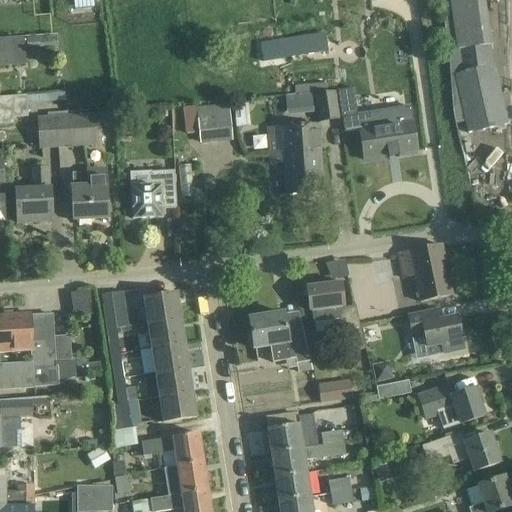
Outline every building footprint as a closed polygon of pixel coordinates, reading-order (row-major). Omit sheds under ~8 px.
[(491,67),(481,0),(478,0),(451,3),(441,5),(448,53),(453,117),(455,125),(466,122),(468,134),(507,125),(494,67),(491,67)] [(263,64),(327,53),(325,37),(261,47),(263,64)] [(0,67),(26,66),(24,38),(0,39),(0,67)] [(27,50),(57,48),(56,38),(27,40),(27,50)] [(353,89),(337,92),(337,93),(341,120),(342,120),(344,133),(359,131),(364,161),(418,153),(413,123),(411,109),(357,117),(353,92),(353,89)] [(336,93),(314,96),(318,124),(340,121),(336,93)] [(0,128),(14,128),(14,122),(28,121),(28,106),(65,104),(64,96),(27,98),(0,99),(0,128)] [(197,109),(196,107),(182,109),(185,134),(199,133),(200,141),(233,138),(229,105),(197,109)] [(114,117),(103,118),(104,130),(115,130),(114,117)] [(94,146),(93,119),(58,121),(60,148),(94,146)] [(58,121),(40,122),(41,150),(60,148),(58,121)] [(281,160),(285,160),(288,198),(324,195),(319,128),(269,132),(271,160),(281,159),(281,160)] [(0,224),(8,224),(5,172),(4,162),(0,162),(0,224)] [(191,166),(178,167),(182,199),(195,198),(191,166)] [(19,226),(52,224),(51,192),(50,192),(49,172),(33,173),(34,193),(17,194),(19,226)] [(73,175),(76,223),(109,221),(106,172),(90,173),(90,174),(73,175)] [(153,175),(132,176),(133,190),(134,222),(164,221),(164,211),(174,210),(178,210),(176,174),(167,174),(153,175)] [(452,298),(441,249),(398,258),(403,281),(415,279),(421,304),(452,298)] [(348,263),(330,264),(331,283),(348,282),(348,263)] [(315,325),(317,336),(342,331),(347,356),(367,351),(358,315),(357,309),(344,310),(341,286),(308,290),(311,314),(312,314),(314,325),(315,325)] [(107,332),(118,330),(129,328),(124,294),(102,298),(103,308),(107,332)] [(181,322),(177,297),(144,302),(148,327),(181,322)] [(432,312),(409,317),(413,339),(425,337),(428,349),(429,356),(443,353),(444,355),(464,351),(457,319),(442,322),(440,310),(432,312)] [(287,336),(285,317),(284,315),(251,321),(256,352),(269,350),(271,365),(284,363),(295,361),(297,374),(313,372),(310,359),(304,333),(287,336)] [(0,392),(33,391),(33,392),(58,391),(57,369),(55,369),(53,316),(32,317),(32,316),(0,317),(0,392)] [(181,322),(148,327),(152,352),(185,346),(181,322)] [(122,356),(118,330),(107,332),(111,358),(122,356)] [(152,352),(140,353),(144,378),(156,376),(189,371),(185,346),(152,352)] [(111,358),(114,383),(125,381),(122,356),(111,358)] [(189,371),(156,376),(160,401),(193,395),(189,371)] [(125,381),(114,383),(118,407),(129,406),(127,391),(125,381)] [(409,383),(400,385),(402,398),(411,396),(409,383)] [(318,388),(320,404),(336,402),(334,386),(318,388)] [(449,388),(419,398),(427,421),(439,418),(444,432),(462,426),(484,419),(475,392),(453,399),(449,388)] [(127,391),(129,406),(138,404),(135,389),(127,391)] [(160,401),(164,425),(197,420),(193,395),(160,401)] [(0,450),(2,450),(2,449),(21,449),(20,419),(33,418),(32,403),(0,403),(0,450)] [(135,446),(129,406),(118,407),(114,407),(119,448),(135,446)] [(300,427),(268,432),(272,456),(304,451),(303,451),(300,427)] [(344,444),(342,432),(320,436),(322,448),(344,444)] [(501,466),(491,434),(465,443),(462,434),(421,447),(427,465),(450,458),(453,466),(468,460),(473,475),(501,466)] [(178,468),(204,464),(199,437),(142,446),(143,458),(176,453),(178,468)] [(304,451),(272,456),(275,481),(307,476),(305,462),(345,456),(344,444),(322,448),(303,451),(304,451)] [(96,472),(111,462),(102,448),(87,458),(96,472)] [(127,476),(124,462),(112,465),(114,478),(127,476)] [(208,491),(204,464),(178,468),(164,470),(168,497),(199,493),(208,491)] [(379,487),(393,482),(387,466),(373,472),(379,487)] [(279,505),(311,499),(307,476),(275,481),(279,505)] [(117,496),(130,494),(127,477),(114,479),(117,496)] [(477,487),(483,505),(468,510),(468,511),(499,511),(511,508),(511,497),(505,477),(477,487)] [(350,480),(329,483),(331,495),(352,492),(350,480)] [(0,481),(0,507),(6,508),(34,508),(35,488),(17,488),(17,493),(5,493),(5,482),(0,481)] [(112,511),(112,489),(77,489),(77,511),(112,511)] [(360,491),(362,503),(374,501),(372,489),(360,491)] [(199,493),(168,497),(131,503),(132,511),(170,511),(184,510),(184,511),(210,511),(208,491),(199,493)] [(352,492),(331,495),(332,507),(343,505),(354,504),(352,492)] [(311,499),(279,505),(280,511),(312,511),(313,511),(311,499)]
